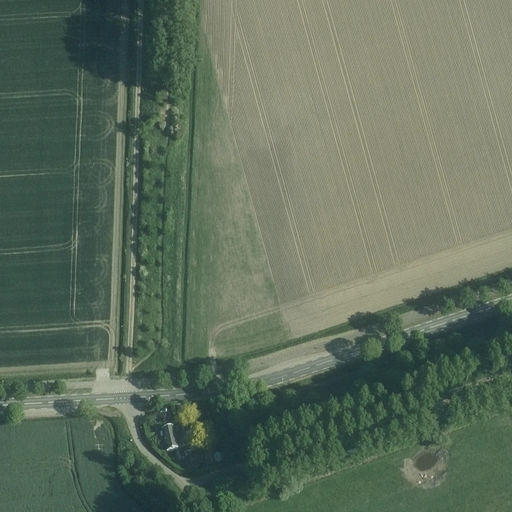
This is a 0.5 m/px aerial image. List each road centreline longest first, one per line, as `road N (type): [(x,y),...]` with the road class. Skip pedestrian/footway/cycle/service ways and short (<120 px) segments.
road 1 (secondary): [(128,397),(242,387),(511,301)]
road 2 (track): [(140,0),(127,382)]
road 3 (unclassified): [(188,489),(511,372)]
road 4 (secondary): [(0,406),(128,397)]
